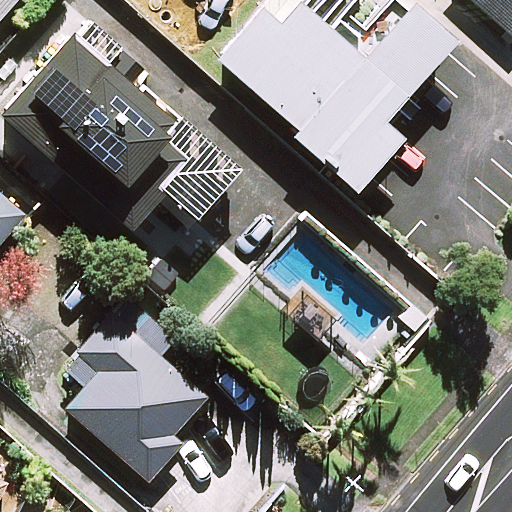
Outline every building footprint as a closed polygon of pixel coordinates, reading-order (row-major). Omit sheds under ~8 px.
[(0,0),(0,17),(15,0),(0,0)] [(371,117),(442,37),(399,0),(352,53),(291,0),(285,0),(267,20),(249,4),(203,56),(284,127),(278,133),(342,189),(391,134),(371,117)] [(511,0),(458,0),(501,38),(511,24),(511,0)] [(116,48),(106,60),(104,58),(69,28),(0,107),(0,115),(128,226),(157,192),(189,220),(233,169),(136,86),(146,74),(116,48)] [(0,225),(13,211),(0,199),(0,225)] [(53,404),(136,478),(170,441),(161,433),(195,395),(147,352),(161,336),(117,296),(101,313),(98,310),(62,350),(66,353),(52,368),(71,385),(53,404)]
